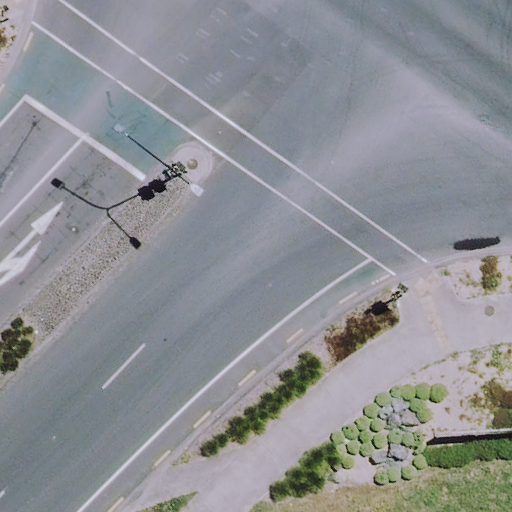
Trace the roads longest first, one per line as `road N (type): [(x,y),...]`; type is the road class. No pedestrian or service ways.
road 1 (tertiary): [(389,0),(288,199),(0,497)]
road 2 (tertiary): [(0,215),(135,84),(260,0)]
